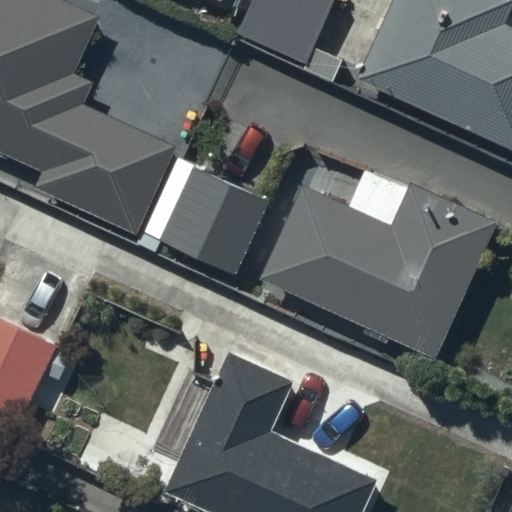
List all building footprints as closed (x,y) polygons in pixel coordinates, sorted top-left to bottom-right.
[(0,0),(0,138),(44,158),(36,176),(138,222),(179,134),(86,91),(95,70),(74,60),(101,2),(96,0),(0,0)] [(333,0),(247,0),(238,23),(310,54),(333,0)] [(506,0),(386,0),(357,64),(511,134),(511,13),(503,10),(506,0)] [(270,188),(194,153),(158,231),(234,266),(270,188)] [(307,175),(264,265),(435,345),(500,208),(410,166),(405,177),(368,159),(350,195),(307,175)] [(61,336),(0,306),(0,396),(25,409),(61,336)] [(295,366),(231,338),(218,367),(191,356),(165,418),(190,429),(168,479),(244,511),(360,511),(382,463),(273,417),(295,366)] [(53,511),(25,499),(18,511),(53,511)]
